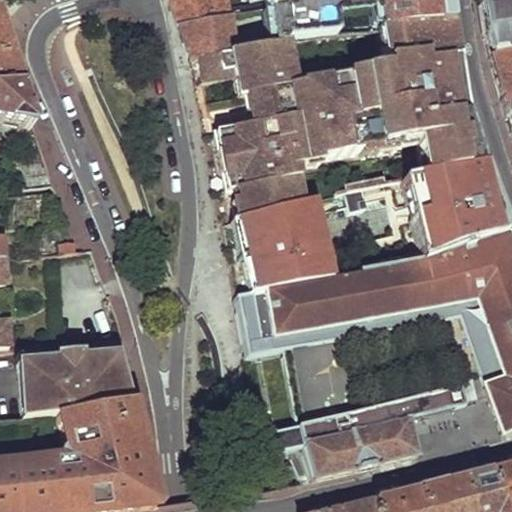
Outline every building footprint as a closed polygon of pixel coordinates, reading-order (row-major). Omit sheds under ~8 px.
[(167,0),(176,28),(227,19),(222,0),(167,0)] [(195,63),(347,40),(449,24),(447,9),(445,0),(339,0),(329,1),(263,12),(227,19),(176,28),(187,63),(195,63)] [(260,0),(263,12),(329,1),(328,0),(260,0)] [(485,49),(487,61),(511,53),(511,0),(478,7),(485,49)] [(347,40),(195,63),(199,87),(230,81),(234,101),(204,107),(207,120),(199,122),(200,130),(220,230),(308,209),(338,203),(359,198),(396,190),(480,171),(465,122),(460,104),(449,24),(347,40)] [(0,48),(0,92),(14,90),(0,48)] [(494,83),(500,102),(511,100),(511,53),(487,61),(494,83)] [(195,63),(187,63),(192,89),(199,87),(195,63)] [(14,90),(0,92),(0,130),(1,135),(19,190),(49,187),(14,90)] [(511,118),(511,100),(500,102),(503,111),(506,119),(511,118)] [(395,238),(335,250),(322,252),(308,209),(220,230),(226,260),(226,263),(227,265),(234,301),(421,264),(504,236),(492,203),(480,171),(396,190),(412,234),(395,238)] [(412,234),(396,190),(359,198),(362,213),(383,207),(395,238),(412,234)] [(362,213),(359,198),(338,203),(341,217),(342,220),(363,216),(362,213)] [(325,220),(341,217),(338,203),(308,209),(322,252),(335,250),(325,220)] [(486,400),(500,438),(511,433),(511,257),(504,236),(421,264),(234,301),(243,350),(245,361),(369,337),(367,324),(434,311),(437,324),(457,320),(486,400)] [(437,324),(434,311),(367,324),(369,337),(437,324)] [(115,373),(112,357),(102,358),(15,366),(20,423),(58,419),(125,405),(118,381),(115,373)] [(452,409),(448,392),(261,439),(268,460),(301,451),(310,486),(416,459),(415,455),(408,426),(407,424),(413,422),(452,413),(452,409)] [(125,405),(58,419),(70,463),(0,469),(0,511),(153,511),(154,511),(125,405)] [(511,511),(511,468),(489,474),(505,511),(511,511)] [(505,511),(489,474),(469,479),(454,483),(429,490),(393,499),(343,511),(505,511)]
